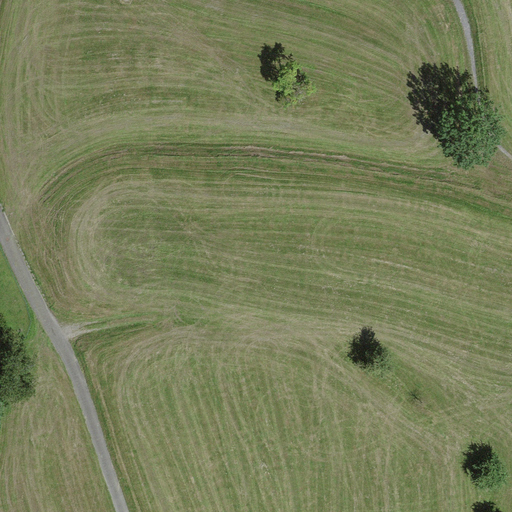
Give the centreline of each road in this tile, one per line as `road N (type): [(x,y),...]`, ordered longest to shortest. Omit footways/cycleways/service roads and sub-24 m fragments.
road 1 (track): [(127,511),(64,359),(0,233)]
road 2 (track): [(511,146),(490,132),(441,0)]
